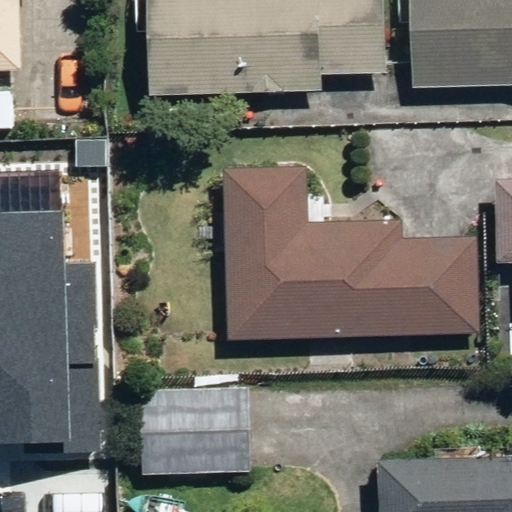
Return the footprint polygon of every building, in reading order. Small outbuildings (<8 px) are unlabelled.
[(0,0),(0,72),(27,72),(25,0),(0,0)] [(392,0),(156,0),(159,94),(330,90),(330,74),(394,72),(392,0)] [(511,0),(419,0),(420,88),(511,84),(511,0)] [(105,259),(106,145),(34,145),(34,259),(105,259)] [(232,168),(236,340),(485,334),(483,237),(409,238),(408,219),(314,221),(313,167),(232,168)] [(511,177),(503,178),(505,263),(511,262),(511,177)] [(0,435),(50,447),(74,343),(0,325),(0,435)] [(256,383),(145,381),(144,475),(255,476),(256,383)] [(511,511),(511,455),(385,459),(386,511),(511,511)]
